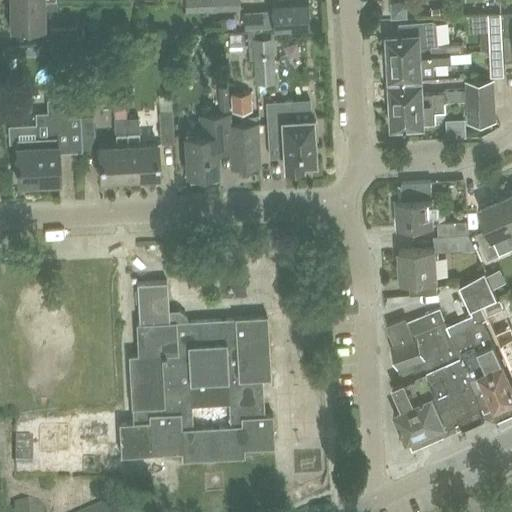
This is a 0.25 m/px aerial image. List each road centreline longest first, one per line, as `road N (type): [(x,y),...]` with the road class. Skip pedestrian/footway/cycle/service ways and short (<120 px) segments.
road 1 (residential): [(0,221),(336,205)]
road 2 (residential): [(377,499),(365,277),(336,205)]
road 3 (residential): [(363,167),(352,0)]
road 4 (residential): [(363,167),(473,154),(511,131)]
road 5 (residential): [(511,439),(377,499)]
